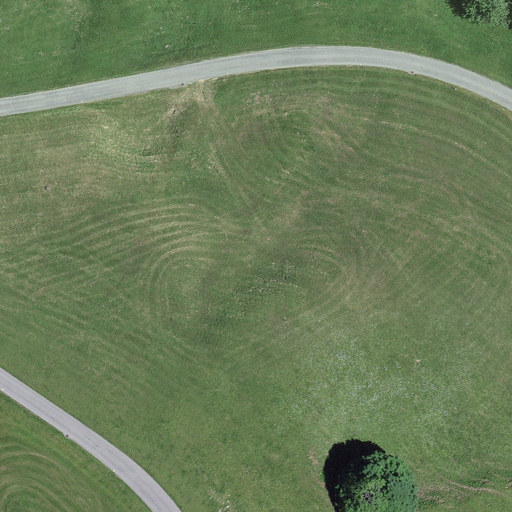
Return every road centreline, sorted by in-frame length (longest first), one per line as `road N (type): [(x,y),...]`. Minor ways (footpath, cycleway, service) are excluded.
road 1 (unclassified): [(511,102),(424,67),(319,57),(0,107)]
road 2 (unclassified): [(0,381),(124,469),(166,511)]
